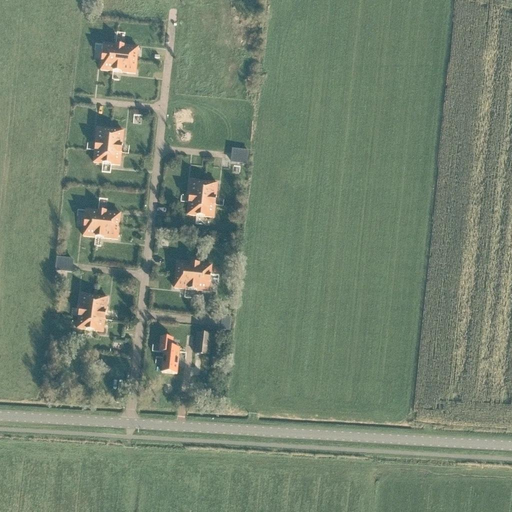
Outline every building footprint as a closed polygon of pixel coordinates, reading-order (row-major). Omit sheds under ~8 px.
[(113,73),(115,60),(116,46),(103,45),(100,71),(113,73)] [(115,60),(136,62),(138,49),(116,46),(115,60)] [(135,75),(136,62),(115,60),(113,73),(135,75)] [(108,153),(110,131),(97,129),(95,151),(108,153)] [(110,131),(108,153),(121,154),(123,132),(110,131)] [(120,166),(121,154),(108,153),(95,151),(94,164),(120,166)] [(232,158),(231,163),(240,164),(247,165),(248,159),(248,157),(248,153),(233,151),(232,156),(243,157),(242,159),(232,158)] [(202,205),(204,183),(191,182),(188,204),(202,205)] [(204,183),(202,205),(215,206),(217,185),(204,183)] [(215,206),(202,205),(188,204),(187,216),(213,219),(215,206)] [(96,239),(97,226),(98,212),(86,211),(83,237),(96,239)] [(97,226),(119,228),(120,215),(98,212),(97,226)] [(117,241),(119,228),(97,226),(96,239),(117,241)] [(56,266),(55,271),(65,272),(71,273),(72,268),(61,267),(62,264),(72,266),(73,261),(66,260),(57,259),(56,264),(56,266)] [(197,279),(199,265),(177,263),(175,276),(197,279)] [(199,265),(197,279),(196,292),(208,293),(211,267),(199,265)] [(196,292),(197,279),(175,276),(174,289),(196,292)] [(92,319),(94,299),(81,297),(78,317),(92,319)] [(94,299),(92,319),(104,321),(107,300),(94,299)] [(103,335),(104,321),(92,319),(78,317),(77,332),(103,335)] [(220,325),(219,330),(221,330),(230,331),(230,326),(230,324),(231,319),(222,318),(220,318),(220,323),(227,324),(227,326),(220,325)] [(197,334),(195,355),(208,356),(211,335),(197,334)] [(161,339),(159,353),(164,354),(162,374),(177,375),(179,349),(172,349),(173,340),(161,339)]
